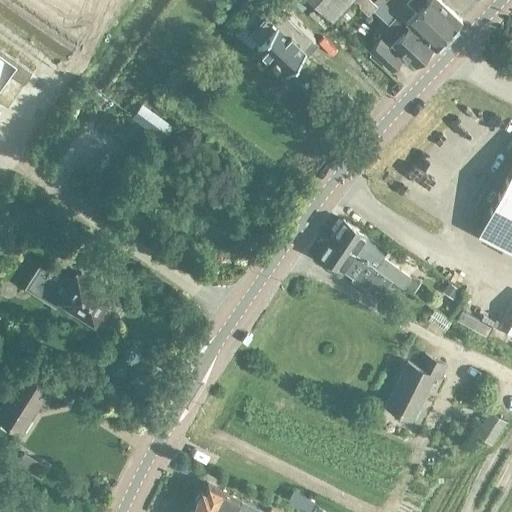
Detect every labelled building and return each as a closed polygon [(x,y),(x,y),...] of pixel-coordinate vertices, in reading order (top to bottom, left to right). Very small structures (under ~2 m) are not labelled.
[(348,0),(352,0),(357,5),(361,0),(312,0),(331,18),(348,0)] [(367,14),(377,5),(371,0),(361,0),(357,5),(367,14)] [(405,0),(416,9),(405,21),(432,47),(433,48),(461,19),(440,0),(405,0)] [(431,47),(404,21),(397,13),(387,23),(398,34),(390,41),(392,42),(389,46),(379,37),(369,48),(372,51),(390,69),(401,58),(400,57),(403,53),(414,64),(416,62),(421,62),(425,58),(425,53),(431,47)] [(278,22),(250,51),(279,79),(306,50),(278,22)] [(0,79),(6,71),(22,83),(31,71),(14,59),(0,49),(0,79)] [(511,166),(477,233),(511,250),(511,166)] [(330,237),(391,278),(402,285),(410,274),(383,255),(386,250),(366,237),(367,236),(343,217),(330,237)] [(319,254),(351,276),(350,278),(377,297),(391,278),(330,237),(319,254)] [(92,318),(99,307),(103,309),(110,298),(107,296),(108,294),(73,271),(69,277),(64,274),(62,276),(50,267),(48,270),(38,264),(24,287),(55,306),(60,298),(92,318)] [(462,307),(457,315),(488,331),(492,322),(462,307)] [(385,405),(412,419),(434,376),(439,379),(448,363),(428,354),(422,366),(407,360),(385,405)] [(0,419),(21,433),(30,420),(51,386),(23,369),(0,406),(0,419)] [(492,440),(507,417),(490,406),(475,429),(492,440)] [(193,506),(204,511),(234,511),(236,508),(243,511),(263,511),(264,510),(210,481),(205,491),(201,490),(193,506)] [(309,509),(314,499),(292,488),(287,498),(309,509)]
